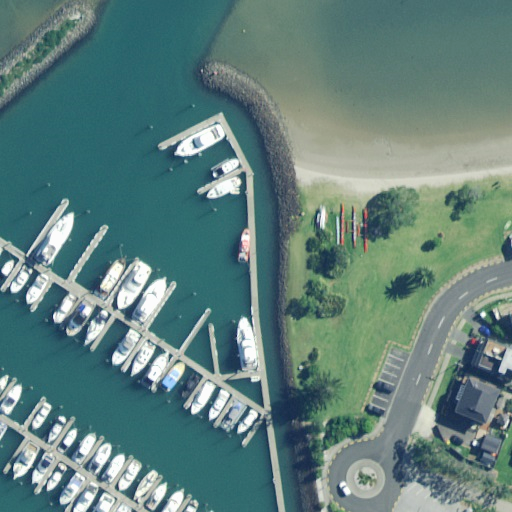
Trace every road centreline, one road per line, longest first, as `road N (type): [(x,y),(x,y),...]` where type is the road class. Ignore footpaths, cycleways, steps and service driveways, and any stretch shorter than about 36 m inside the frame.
road 1 (tertiary): [(385,454),(449,306),(478,282),(511,271)]
road 2 (tertiary): [(385,454),(394,488),(365,507),(346,500),(336,482),(339,462),(355,449)]
